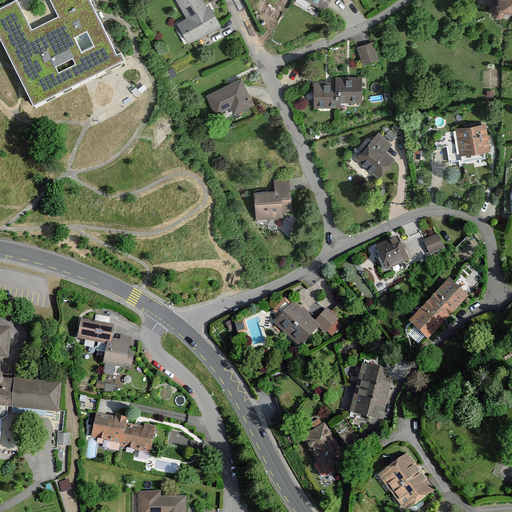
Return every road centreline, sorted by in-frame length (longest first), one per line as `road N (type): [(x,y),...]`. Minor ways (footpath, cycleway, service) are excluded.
road 1 (residential): [(477,511),(444,492),(408,428),(414,368),(447,330),(502,295)]
road 2 (residential): [(502,295),(480,219),(434,206),(341,249)]
road 3 (residential): [(229,511),(222,455),(199,391),(151,341),(163,314)]
road 4 (tertiary): [(180,327),(243,402),(302,511)]
road 5 (residential): [(269,66),(341,249)]
road 6 (residential): [(341,249),(180,327)]
road 7 (tertiary): [(0,247),(89,275),(163,314)]
road 8 (residential): [(405,0),(383,20),(269,66)]
